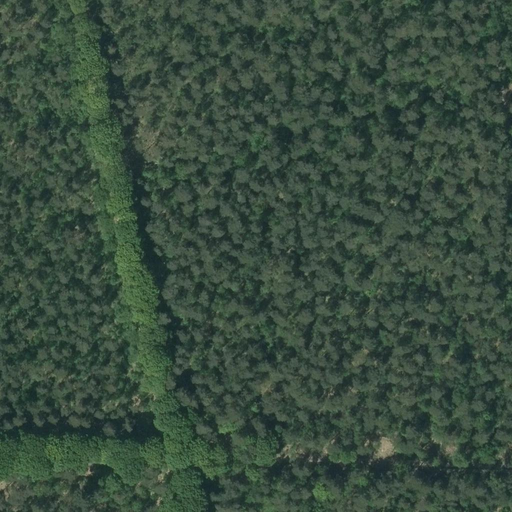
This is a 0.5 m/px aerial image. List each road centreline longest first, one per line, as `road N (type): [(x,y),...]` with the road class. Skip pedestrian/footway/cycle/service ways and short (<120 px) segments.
road 1 (track): [(511,465),(0,447)]
road 2 (track): [(511,150),(482,0)]
